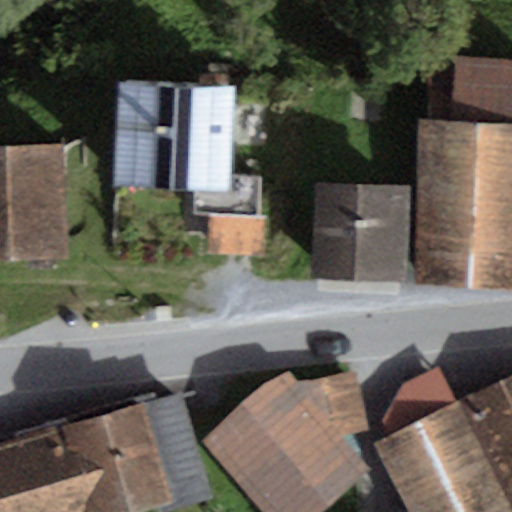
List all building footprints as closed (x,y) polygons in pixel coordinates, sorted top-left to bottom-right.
[(511,59),(430,57),(428,122),(511,125),(511,59)] [(231,176),(232,89),(117,87),(116,192),(194,192),(193,213),(208,214),(259,218),(261,178),(231,176)] [(511,287),(511,125),(428,122),(421,121),(418,284),(511,287)] [(0,262),(70,258),(63,145),(0,148),(0,262)] [(408,282),(409,187),(316,185),(314,281),(408,282)] [(264,259),(268,218),(259,218),(208,214),(204,255),(264,259)] [(381,425),(390,438),(454,405),(438,369),(401,387),(381,425)] [(272,380),(203,442),(263,511),(324,511),(368,470),(337,440),(366,434),(353,372),(297,385),(288,372),(272,380)] [(511,376),(460,402),(511,503),(511,376)] [(172,502),(151,508),(152,511),(174,511),(212,501),(181,395),(143,406),(172,502)] [(511,511),(511,503),(460,402),(454,405),(390,438),(376,445),(411,511),(511,511)] [(172,502),(143,406),(0,448),(0,511),(137,511),(151,508),(172,502)]
